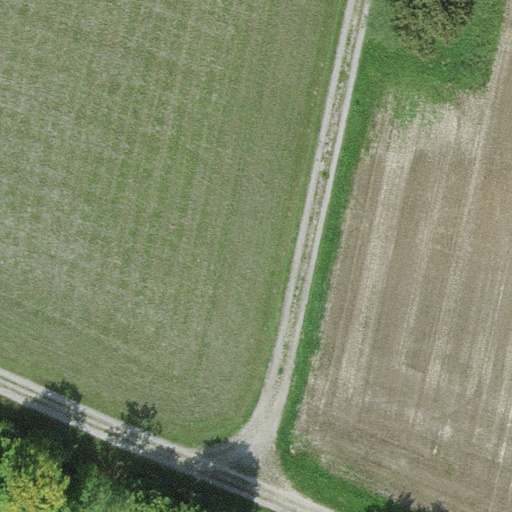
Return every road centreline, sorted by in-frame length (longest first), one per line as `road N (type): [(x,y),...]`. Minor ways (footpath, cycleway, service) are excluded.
road 1 (track): [(370,0),(255,490)]
road 2 (track): [(0,375),(305,511)]
